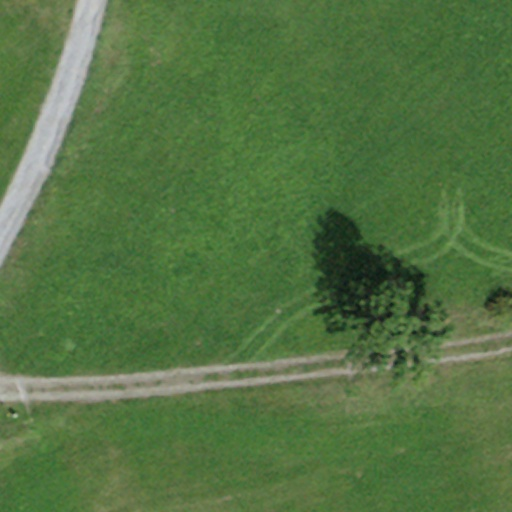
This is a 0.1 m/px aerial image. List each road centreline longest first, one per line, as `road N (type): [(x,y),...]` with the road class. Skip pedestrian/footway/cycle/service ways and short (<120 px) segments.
road 1 (track): [(0,391),(205,383),(511,339)]
road 2 (track): [(93,0),(54,130),(0,245)]
